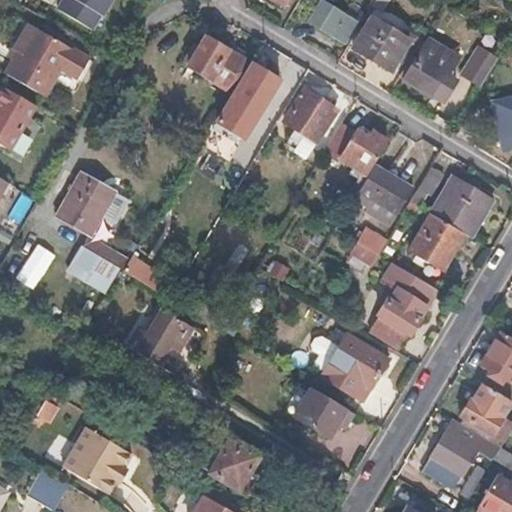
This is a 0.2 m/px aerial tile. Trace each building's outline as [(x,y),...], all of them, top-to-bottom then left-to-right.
[(96,31),(114,0),(58,0),(55,7),(96,31)] [(390,0),(375,0),(373,5),(383,12),(390,0)] [(355,22),(323,2),(310,22),(342,42),(355,22)] [(401,37),(372,20),(354,49),(390,72),(397,61),(401,64),(416,39),(404,32),(401,37)] [(18,49),(23,52),(17,62),(10,74),(43,92),(71,43),(33,22),(18,49)] [(194,44),(183,62),(188,65),(187,67),(226,90),(243,61),(205,38),(199,46),(194,44)] [(432,44),(426,40),(402,79),(431,96),(454,58),(440,50),(437,54),(429,49),(432,44)] [(95,57),(71,43),(43,92),(49,95),(65,67),(84,78),(95,57)] [(496,59),(478,48),(460,76),(479,88),(496,59)] [(23,52),(18,49),(12,59),(17,62),(23,52)] [(281,77),(253,60),(234,92),(261,109),(281,77)] [(0,89),(0,102),(3,104),(0,110),(0,139),(12,147),(38,103),(4,83),(0,89)] [(336,110),(304,91),(285,123),(316,142),(336,110)] [(506,119),(495,122),(502,152),(511,149),(511,98),(490,103),(494,117),(505,114),(506,119)] [(41,104),(38,103),(12,147),(15,149),(41,104)] [(360,126),(344,116),(305,181),(323,192),(342,161),(339,159),(360,126)] [(271,132),(255,122),(240,146),(256,155),(271,132)] [(387,142),(360,126),(339,159),(342,161),(367,176),(374,165),(387,142)] [(374,165),(367,176),(353,199),(376,214),(381,208),(394,217),(411,188),(374,165)] [(115,191),(83,173),(58,216),(90,234),(115,191)] [(0,210),(15,184),(0,174),(0,210)] [(428,213),(429,214),(464,235),(471,239),(493,202),(450,175),(428,213)] [(427,193),(417,188),(409,201),(416,206),(418,207),(427,193)] [(416,206),(409,201),(403,213),(410,217),(416,206)] [(464,235),(429,214),(407,251),(441,271),(464,235)] [(364,229),(355,242),(362,246),(377,255),(385,242),(364,229)] [(88,235),(81,247),(111,265),(121,271),(129,259),(88,235)] [(362,246),(358,253),(382,268),(386,261),(377,255),(362,246)] [(81,247),(72,263),(101,281),(111,265),(81,247)] [(389,303),(386,301),(377,315),(409,335),(426,308),(396,290),(389,303)] [(147,333),(139,328),(127,348),(158,367),(170,348),(178,352),(192,329),(161,310),(147,333)] [(511,337),(501,331),(480,364),(511,383),(511,337)] [(319,355),(313,366),(323,372),(324,379),(361,401),(387,359),(346,335),(339,348),(322,338),(315,338),(311,344),(313,352),(319,355)] [(51,391),(42,386),(17,425),(26,431),(37,414),(51,391)] [(471,398),(459,417),(491,436),(510,404),(481,386),(473,399),(471,398)] [(62,398),(51,391),(37,414),(48,421),(62,398)] [(351,417),(309,392),(294,418),(329,439),(337,425),(344,429),(351,417)] [(456,426),(450,422),(420,471),(451,490),(476,451),(489,459),(496,447),(482,438),(481,440),(459,425),(456,426)] [(17,425),(13,423),(2,440),(15,449),(26,431),(17,425)] [(131,455),(86,428),(62,468),(107,495),(115,481),(123,467),(131,455)] [(258,457),(217,432),(197,465),(247,496),(259,477),(249,471),(258,457)] [(511,456),(498,448),(492,458),(511,471),(511,456)] [(484,471),(476,466),(459,495),(467,500),(484,471)] [(129,471),(123,467),(115,481),(120,485),(129,471)] [(53,511),(68,487),(43,472),(27,498),(52,511),(53,511)] [(511,511),(511,485),(496,476),(475,509),(478,511),(511,511)] [(180,496),(172,509),(177,511),(247,511),(248,511),(205,485),(193,504),(180,496)]
